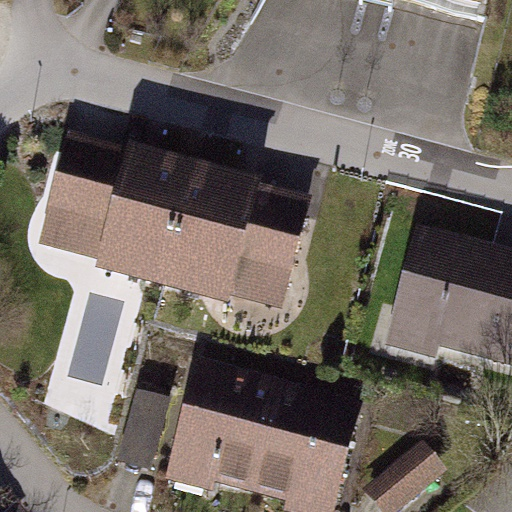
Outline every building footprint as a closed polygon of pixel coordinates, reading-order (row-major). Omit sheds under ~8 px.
[(474,0),(473,0),(410,0),(470,15),(474,0)] [(95,265),(158,282),(186,178),(123,161),(122,165),(62,150),(45,215),(104,231),(95,265)] [(250,195),(186,178),(158,282),(221,299),(231,265),(280,279),(298,213),(248,200),(250,195)] [(511,264),(414,238),(393,316),(429,326),(427,337),(511,359),(511,264)] [(270,398),(190,377),(169,456),(209,466),(207,474),(247,485),(270,398)] [(113,459),(143,468),(162,400),(131,392),(113,459)] [(270,398),(247,485),(287,495),(289,487),(329,498),(349,420),(270,398)] [(394,511),(435,479),(411,451),(370,485),(391,511),(394,511)]
